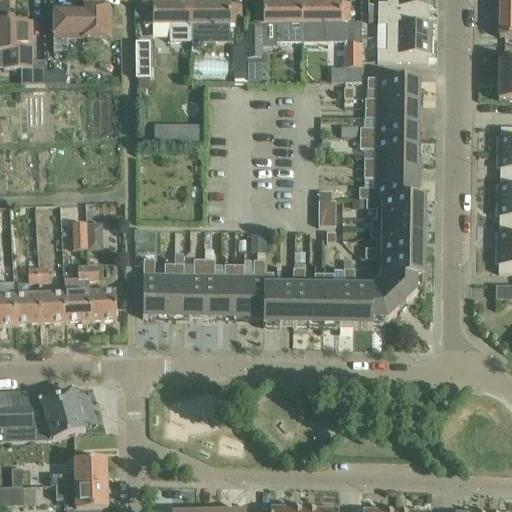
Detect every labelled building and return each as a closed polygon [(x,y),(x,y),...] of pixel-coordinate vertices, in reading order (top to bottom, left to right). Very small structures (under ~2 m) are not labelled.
[(432,9),(431,0),(387,0),(388,6),(378,6),(378,16),(429,17),(429,9),(432,9)] [(511,0),(499,0),(499,39),(511,39),(511,0)] [(350,45),(350,26),(349,5),(302,6),(303,46),(350,45)] [(191,44),(191,46),(230,46),(229,27),(239,26),(239,6),(191,7),(191,27),(191,44)] [(255,26),(247,26),(247,50),(247,73),(262,73),(262,33),(264,32),(264,26),(276,26),(276,46),(303,46),(302,6),(254,6),(255,26)] [(191,7),(144,7),(144,27),(169,27),(169,44),(191,44),(191,27),(191,7)] [(9,8),(0,8),(0,52),(5,53),(5,71),(22,71),(22,88),(45,88),(45,84),(45,64),(32,64),(32,24),(10,24),(9,8)] [(61,11),(54,11),(54,54),(67,54),(67,42),(110,43),(111,10),(80,9),(80,11),(74,11),(72,9),(64,9),(61,11)] [(429,26),(429,17),(378,16),(377,41),(431,42),(431,26),(429,26)] [(431,57),(431,42),(377,41),(377,65),(428,66),(428,57),(431,57)] [(136,55),(136,80),(137,80),(138,80),(144,80),(149,80),(149,45),(136,45),(136,55)] [(361,85),(361,64),(361,47),(343,47),(344,86),(361,85)] [(233,50),(234,83),(247,83),(247,73),(247,50),(233,50)] [(511,56),(499,56),(498,103),(511,103),(511,56)] [(419,98),(419,82),(367,81),(367,92),(376,92),(376,102),(416,103),(416,98),(419,98)] [(353,102),(353,92),(344,91),(344,102),(353,102)] [(416,103),(376,102),(365,102),(365,121),(376,122),(376,132),(419,132),(419,127),(416,127),(416,118),(421,118),(421,107),(416,107),(416,103)] [(154,129),(154,145),(181,145),(181,129),(154,129)] [(419,132),(376,132),(360,131),(360,152),(375,152),(375,162),(415,163),(415,158),(418,158),(419,132)] [(511,131),(501,132),(500,140),(498,140),(497,156),(511,156),(511,131)] [(511,156),(497,156),(497,172),(500,172),(500,180),(511,180),(511,156)] [(415,163),(375,162),(364,162),(364,181),(375,181),(375,191),(418,192),(418,187),(415,187),(415,178),(420,178),(421,167),(415,167),(415,163)] [(511,180),(500,180),(500,188),(497,188),(497,204),(511,204),(511,180)] [(418,192),(375,191),(359,191),(359,202),(366,203),(366,212),(381,213),(381,222),(370,222),(370,242),(381,242),(381,252),(365,252),(365,263),(381,263),(380,281),(416,281),(424,282),(424,248),(421,248),(421,218),(425,218),(425,202),(418,202),(418,192)] [(327,213),(327,204),(318,204),(318,213),(327,213)] [(336,213),(336,204),(327,204),(327,213),(336,213)] [(511,204),(497,204),(496,220),(499,220),(499,228),(511,228),(511,204)] [(327,221),(327,213),(318,213),(318,221),(327,221)] [(335,221),(336,213),(327,213),(327,221),(335,221)] [(327,230),(327,221),(318,221),(318,230),(327,230)] [(335,230),(335,221),(327,221),(327,230),(335,230)] [(88,253),(88,237),(87,226),(72,227),(73,253),(88,253)] [(511,228),(499,228),(499,236),(496,236),(496,252),(511,252),(511,228)] [(326,246),(335,246),(335,236),(327,236),(326,246)] [(511,252),(496,252),(496,268),(499,268),(498,277),(511,277),(511,252)] [(295,255),(295,265),(305,265),(305,255),(295,255)] [(39,287),(38,271),(37,256),(28,257),(29,288),(39,287)] [(164,278),(155,278),(155,262),(143,262),(143,321),(159,321),(159,318),(168,318),(168,324),(173,324),(174,267),(164,267),(164,278)] [(203,322),(204,263),(194,263),(194,279),(184,278),(184,268),(174,267),(173,324),(179,324),(179,318),(188,319),(188,322),(203,322)] [(215,279),(215,263),(204,263),(203,322),(219,322),(219,319),(228,319),(228,325),(233,325),(234,268),(224,268),(224,279),(215,279)] [(265,276),(265,264),(254,264),(244,264),(244,268),(234,268),(233,325),(239,325),(239,319),(248,320),(248,322),(263,323),(263,276),(265,276)] [(79,281),(64,282),(66,326),(91,325),(90,295),(89,283),(89,270),(88,270),(88,269),(78,270),(79,281)] [(48,270),(38,271),(39,287),(49,287),(48,270)] [(98,270),(89,270),(89,283),(99,283),(98,270)] [(305,287),(305,272),(293,272),(293,287),(274,287),(274,276),(265,276),(263,276),(263,323),(263,330),(309,331),(309,328),(338,328),(338,331),(372,331),(372,324),(387,325),(416,296),(416,281),(380,281),(373,288),(355,288),(355,273),(351,273),(344,272),(344,288),(334,288),(334,277),(315,277),(314,288),(305,287)] [(14,287),(0,287),(0,329),(15,328),(14,299),(14,287)] [(511,289),(495,289),(495,303),(511,303),(511,289)] [(91,325),(117,324),(115,294),(90,295),(91,325)] [(40,327),(66,326),(64,297),(39,298),(40,327)] [(15,328),(40,327),(39,298),(14,299),(15,328)] [(85,435),(73,395),(73,394),(42,403),(39,395),(0,396),(0,445),(53,444),(85,435)] [(34,463),(56,462),(55,451),(34,451),(34,463)] [(57,489),(107,488),(106,462),(75,463),(75,478),(62,478),(52,479),(52,489),(57,489)] [(11,472),(12,491),(23,490),(23,472),(11,472)] [(107,511),(107,488),(57,489),(57,502),(68,502),(67,511),(107,511)] [(12,491),(0,490),(0,509),(24,508),(23,490),(12,491)]
